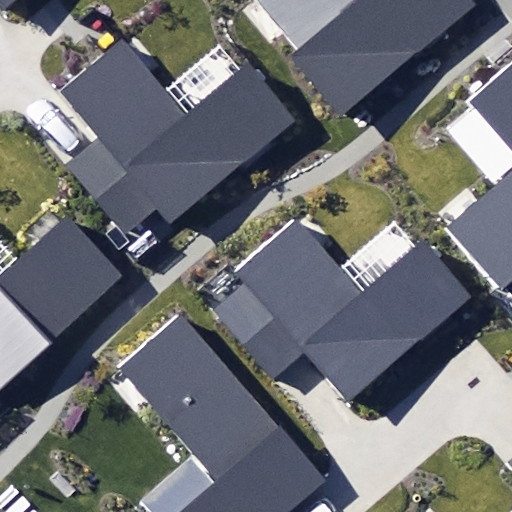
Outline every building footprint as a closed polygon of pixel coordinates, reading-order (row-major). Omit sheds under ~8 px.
[(0,0),(0,16),(2,18),(23,0),(0,0)] [(260,0),(302,49),(292,58),(345,119),(476,7),(469,0),(260,0)] [(123,42),(63,91),(100,135),(64,164),(122,234),(155,207),(171,227),(297,123),(248,65),(186,117),(123,42)] [(511,289),(511,59),(463,103),(511,157),(511,165),(440,229),(502,298),(511,289)] [(304,351),(350,404),(473,298),(423,241),(363,292),(299,218),(240,269),(250,281),(213,312),(272,379),(304,351)] [(0,391),(125,278),(70,219),(0,283),(0,391)] [(284,511),(325,478),(183,312),(120,366),(219,481),(182,511),(284,511)]
